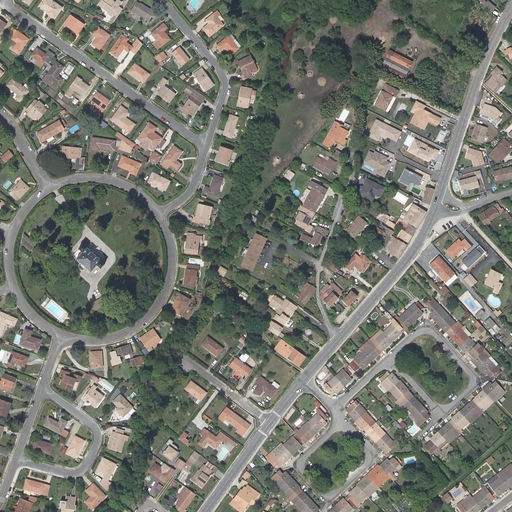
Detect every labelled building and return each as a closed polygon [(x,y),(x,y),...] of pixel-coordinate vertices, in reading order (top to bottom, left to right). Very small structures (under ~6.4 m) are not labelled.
[(51,0),(43,0),(40,5),(48,11),(47,12),(54,18),(62,7),(51,0)] [(112,0),(101,0),(99,5),(109,12),(108,13),(112,16),(114,13),(119,6),(122,2),(118,0),(117,0),(116,2),(112,0)] [(487,2),(484,0),(483,0),(481,3),(492,12),(495,7),(488,1),(487,2)] [(140,4),(136,2),(129,14),(133,16),(135,12),(149,21),(154,12),(141,3),(140,4)] [(122,9),(119,6),(114,13),(117,16),(122,9)] [(217,11),(206,20),(209,24),(204,28),(209,36),(223,25),(220,21),(222,19),(223,19),(222,17),(217,11)] [(71,15),(64,24),(77,33),(83,25),(71,15)] [(163,24),(152,33),(153,35),(150,37),(154,42),(153,43),(158,49),(170,39),(164,31),(167,28),(163,24)] [(98,27),(93,34),(98,37),(93,44),(100,49),(110,36),(98,27)] [(17,31),(13,36),(12,38),(17,43),(12,49),(18,53),(28,39),(17,31)] [(231,34),(217,45),(221,50),(225,46),(231,54),(241,46),(231,34)] [(136,54),(142,45),(137,38),(131,47),(125,42),(127,39),(122,35),(111,52),(118,57),(124,48),(129,52),(130,50),(136,54)] [(179,47),(172,53),(182,65),(189,59),(179,47)] [(37,48),(31,55),(37,60),(35,63),(40,67),(45,61),(49,64),(55,55),(49,50),(45,54),(37,48)] [(156,57),(160,62),(168,55),(164,50),(156,57)] [(412,62),(390,51),(380,70),(402,81),(412,62)] [(250,56),(240,61),(243,68),(241,69),(245,78),(251,75),(251,73),(257,70),(250,56)] [(56,61),(43,80),(50,84),(53,80),(54,81),(51,86),(55,90),(59,84),(62,86),(65,82),(62,81),(63,79),(58,76),(64,67),(56,61)] [(161,66),(159,63),(158,63),(153,70),(157,73),(161,66)] [(149,74),(135,64),(129,72),(144,82),(149,74)] [(485,84),(496,93),(507,80),(501,75),(502,73),(496,67),(491,73),(493,75),(485,84)] [(202,68),(194,74),(206,91),(214,85),(202,68)] [(82,80),(77,77),(70,87),(71,87),(67,93),(70,96),(75,90),(82,95),(88,86),(81,81),(82,80)] [(14,78),(7,85),(19,95),(16,98),(20,101),(29,91),(14,78)] [(167,81),(164,79),(159,85),(162,87),(158,93),(170,102),(175,94),(164,85),(167,81)] [(197,91),(187,85),(183,91),(191,96),(184,106),(182,105),(179,109),(187,114),(189,112),(193,115),(202,103),(193,97),(197,91)] [(386,92),(382,90),(374,105),(385,111),(393,96),(391,95),(395,88),(389,85),(386,92)] [(241,86),(239,96),(241,97),(239,106),(247,108),(249,98),(254,100),(256,91),(251,90),(252,89),(241,86)] [(45,94),(39,89),(35,92),(42,98),(45,94)] [(206,97),(197,91),(193,97),(202,103),(206,97)] [(97,92),(91,100),(98,105),(92,112),(98,116),(109,101),(97,92)] [(38,102),(35,100),(27,109),(29,112),(28,114),(33,119),(35,116),(38,119),(47,110),(43,107),(44,105),(39,101),(38,102)] [(484,104),(481,113),(490,116),(497,123),(499,121),(497,118),(501,113),(495,108),(484,104)] [(129,112),(121,106),(112,120),(129,132),(135,124),(125,117),(129,112)] [(428,120),(437,125),(440,119),(418,107),(410,122),(419,127),(424,118),(428,120)] [(238,117),(230,115),(223,134),(231,137),(238,117)] [(424,118),(419,127),(424,129),(428,120),(424,118)] [(59,120),(37,133),(42,142),(64,129),(63,126),(66,124),(63,120),(60,122),(59,120)] [(400,133),(376,120),(370,131),(372,132),(370,136),(377,140),(380,133),(395,141),(400,133)] [(340,126),(341,124),(335,121),(327,136),(328,136),(331,138),(335,129),(337,130),(339,125),(340,126)] [(157,128),(149,123),(141,135),(156,146),(162,138),(154,132),(157,128)] [(472,137),(483,140),(488,126),(477,123),(472,137)] [(348,127),(341,124),(340,126),(339,125),(337,130),(335,129),(331,138),(328,136),(327,136),(323,144),(331,149),(336,141),(344,145),(347,140),(344,138),(342,138),(346,130),(347,130),(348,127)] [(121,140),(128,145),(130,142),(118,133),(116,136),(121,140)] [(115,141),(92,138),(91,149),(99,150),(100,148),(114,150),(115,141)] [(497,162),(500,159),(506,152),(507,154),(510,150),(508,148),(510,145),(504,139),(490,155),(497,162)] [(130,153),(132,147),(131,147),(128,145),(121,140),(118,149),(130,153)] [(414,141),(408,152),(426,163),(428,160),(430,156),(435,158),(437,153),(433,151),(432,152),(427,149),(428,148),(414,141)] [(63,146),(62,151),(62,155),(66,155),(66,157),(76,159),(77,157),(81,157),(82,150),(77,150),(77,148),(63,146)] [(182,152),(174,146),(162,164),(167,168),(170,164),(177,169),(181,164),(176,160),(182,152)] [(154,164),(155,165),(164,152),(157,147),(149,160),(154,164)] [(232,150),(220,147),(216,160),(228,164),(232,150)] [(393,159),(370,148),(364,162),(379,170),(377,174),(385,178),(393,159)] [(480,152),(469,149),(466,156),(472,157),(472,160),(474,167),(484,164),(480,152)] [(9,151),(2,157),(5,161),(12,155),(9,151)] [(140,163),(123,156),(119,165),(131,170),(130,172),(136,175),(140,163)] [(327,163),(318,158),(313,166),(328,174),(333,166),(334,166),(336,162),(329,159),(327,163)] [(506,179),(511,177),(511,169),(511,167),(493,171),(495,181),(506,178),(506,179)] [(422,177),(405,169),(399,181),(408,186),(410,182),(418,186),(422,177)] [(295,174),(288,170),(284,176),(291,180),(295,174)] [(476,177),(459,181),(461,190),(468,188),(468,189),(479,186),(477,178),(482,177),(480,171),(475,172),(476,177)] [(170,181),(153,172),(148,182),(166,190),(170,181)] [(485,172),(481,173),(486,190),(490,189),(485,172)] [(217,197),(222,181),(213,178),(210,188),(205,186),(203,192),(217,197)] [(384,187),(367,179),(363,187),(361,190),(359,194),(368,199),(371,192),(376,194),(380,196),(384,187)] [(21,181),(10,193),(17,200),(29,188),(21,181)] [(325,195),(324,195),(319,192),(322,187),(312,181),(309,186),(312,188),(302,206),(315,213),(325,195)] [(429,204),(434,189),(427,187),(422,202),(429,204)] [(481,219),(485,226),(490,223),(489,221),(502,213),(509,222),(510,221),(511,220),(511,218),(506,210),(505,211),(503,212),(501,209),(500,206),(498,203),(479,215),(481,219)] [(212,207),(199,204),(195,217),(194,217),(193,221),(199,223),(199,222),(209,224),(210,221),(209,220),(212,207)] [(402,220),(416,229),(427,212),(413,204),(407,213),(404,211),(395,225),(388,220),(390,217),(381,212),(377,218),(395,230),(399,223),(402,220)] [(315,213),(302,206),(300,205),(298,210),(300,211),(296,218),(296,221),(295,223),(306,229),(306,230),(311,233),(314,227),(309,225),(315,213)] [(369,212),(375,216),(378,211),(372,207),(369,212)] [(366,223),(358,216),(347,230),(355,237),(366,223)] [(408,243),(416,229),(402,220),(399,223),(406,228),(404,231),(400,238),(408,243)] [(317,246),(325,229),(318,226),(312,237),(312,238),(303,234),(301,239),(309,242),(308,245),(313,247),(314,244),(317,246)] [(383,232),(376,227),(372,234),(379,239),(383,232)] [(466,229),(463,232),(474,245),(477,243),(466,229)] [(243,266),(253,270),(267,238),(257,234),(243,266)] [(25,235),(23,245),(31,253),(37,246),(25,235)] [(202,236),(196,235),(195,238),(187,237),(185,252),(197,254),(200,239),(202,239),(202,236)] [(392,248),(389,253),(398,258),(407,245),(394,238),(389,246),(392,248)] [(464,248),(466,250),(470,247),(464,240),(461,242),(459,240),(446,251),(452,258),(463,249),(464,248)] [(79,248),(83,252),(77,259),(91,272),(97,265),(101,268),(105,264),(101,260),(102,260),(101,259),(88,247),(87,248),(83,244),(79,248)] [(461,262),(467,268),(481,255),(475,249),(461,262)] [(371,261),(364,256),(361,259),(359,257),(355,254),(345,266),(350,270),(354,265),(362,272),(371,261)] [(439,257),(430,265),(448,284),(457,276),(439,257)] [(332,262),(329,268),(336,272),(339,266),(332,262)] [(186,269),(186,275),(187,276),(186,284),(197,285),(198,277),(197,277),(197,270),(199,270),(199,266),(188,265),(188,269),(186,269)] [(497,284),(500,286),(502,284),(498,282),(501,275),(491,269),(484,283),(494,289),(495,289),(497,284)] [(464,279),(471,287),(477,281),(470,274),(464,279)] [(299,291),(309,298),(316,288),(304,282),(299,291)] [(320,292),(320,296),(322,299),(329,307),(338,298),(335,295),(337,293),(339,290),(332,284),(330,286),(326,283),(320,292)] [(445,294),(449,290),(445,286),(442,288),(441,286),(439,288),(441,290),(439,291),(443,295),(445,294)] [(352,290),(343,300),(349,305),(357,295),(352,290)] [(294,297),(305,305),(309,298),(299,291),(294,297)] [(190,299),(180,294),(172,309),(182,315),(190,299)] [(281,315),(282,313),(287,307),(293,311),(297,306),(285,299),(284,301),(282,303),(279,301),(281,299),(275,295),(275,296),(272,294),(268,300),(271,302),(269,305),(272,307),(273,306),(274,304),(277,306),(279,308),(276,313),(281,316),(281,315)] [(439,325),(448,315),(432,298),(432,299),(431,301),(428,306),(427,308),(429,310),(431,313),(430,314),(429,315),(439,325)] [(100,300),(100,299),(91,304),(95,311),(103,306),(101,302),(100,300)] [(216,318),(221,312),(209,302),(204,309),(216,318)] [(406,311),(415,321),(423,313),(421,311),(424,308),(418,302),(415,304),(414,303),(406,311)] [(287,307),(282,313),(289,318),(293,311),(287,307)] [(240,313),(233,308),(231,312),(237,316),(240,313)] [(481,309),(475,315),(478,318),(484,312),(481,309)] [(410,325),(415,321),(406,311),(398,318),(396,316),(393,319),(402,328),(405,326),(407,328),(410,325)] [(0,312),(0,336),(6,322),(14,325),(17,319),(0,312)] [(289,318),(282,313),(281,315),(281,316),(280,316),(276,314),(274,318),(284,325),(289,318)] [(456,323),(448,315),(439,325),(446,332),(448,330),(451,333),(460,324),(461,323),(458,321),(456,323)] [(402,328),(393,319),(393,318),(390,321),(392,324),(383,332),(392,342),(401,333),(399,331),(402,328)] [(485,322),(491,328),(496,324),(490,318),(485,322)] [(282,328),(276,324),(271,330),(278,335),(280,331),(282,328)] [(463,327),(460,324),(451,333),(454,336),(451,338),(458,346),(468,337),(461,329),(463,327)] [(32,331),(25,329),(21,344),(38,349),(40,340),(30,336),(32,331)] [(154,329),(140,338),(149,352),(160,344),(158,341),(161,339),(154,329)] [(381,330),(373,337),(375,340),(383,332),(381,330)] [(373,337),(370,340),(373,343),(379,350),(380,351),(383,348),(384,350),(392,342),(383,332),(375,340),(373,337)] [(223,348),(208,337),(203,344),(217,356),(223,348)] [(472,340),(468,337),(458,346),(466,354),(468,352),(471,355),(481,346),(478,343),(476,345),(474,343),(477,341),(475,338),(472,340)] [(278,351),(284,341),(282,339),(275,349),(278,351)] [(306,356),(284,341),(278,351),(299,366),(306,356)] [(361,352),(370,362),(378,355),(376,352),(379,350),(373,343),(370,345),(367,342),(364,345),(366,348),(361,352)] [(483,343),(481,346),(471,355),(473,358),(471,360),(474,363),(478,368),(490,356),(483,349),(486,346),(483,343)] [(129,345),(115,349),(117,357),(125,355),(126,358),(130,357),(133,366),(142,363),(140,357),(134,359),(129,345)] [(101,351),(91,352),(92,367),(96,367),(96,370),(103,370),(101,351)] [(27,357),(13,352),(8,364),(13,366),(14,362),(24,366),(27,357)] [(244,352),(240,357),(246,361),(250,355),(244,352)] [(362,369),(370,362),(361,352),(354,359),(354,360),(349,365),(355,372),(360,367),(362,369)] [(501,368),(490,356),(478,368),(484,375),(485,376),(487,374),(490,377),(493,374),(499,369),(501,368)] [(251,370),(236,358),(230,365),(245,377),(251,370)] [(343,369),(335,377),(337,379),(344,387),(348,383),(352,379),(350,377),(355,372),(349,365),(344,370),(343,369)] [(71,372),(62,369),(61,373),(64,374),(60,385),(72,389),(75,380),(80,381),(81,376),(74,374),(73,377),(69,376),(71,372)] [(389,390),(399,381),(392,373),(389,375),(387,372),(381,378),(383,381),(382,382),(389,390)] [(16,378),(4,374),(1,382),(0,381),(0,387),(11,392),(16,378)] [(271,385),(261,377),(257,382),(260,384),(255,391),(260,395),(264,390),(272,396),(279,386),(274,382),(271,385)] [(324,386),(331,394),(334,391),(335,393),(336,393),(336,394),(344,387),(337,379),(335,377),(324,386)] [(109,389),(112,384),(104,380),(102,384),(109,389)] [(408,390),(399,381),(389,390),(398,399),(395,403),(398,405),(408,395),(406,393),(408,390)] [(492,384),(490,382),(483,390),(494,402),(505,392),(495,381),(492,384)] [(206,393),(191,382),(186,388),(201,400),(206,393)] [(388,391),(389,390),(382,382),(381,383),(386,389),(388,391)] [(97,387),(94,384),(83,399),(86,402),(88,399),(97,406),(104,397),(95,389),(97,387)] [(494,402),(483,390),(482,390),(475,397),(474,397),(476,399),(477,400),(474,402),(481,410),(483,412),(494,402)] [(114,402),(119,407),(121,409),(119,412),(123,417),(133,407),(120,395),(114,402)] [(401,408),(402,407),(404,405),(411,413),(419,406),(419,405),(421,404),(415,398),(413,396),(411,398),(408,395),(398,405),(401,408)] [(11,404),(0,399),(0,413),(6,416),(11,404)] [(349,413),(356,421),(365,412),(358,404),(360,402),(357,399),(348,407),(351,411),(349,413)] [(469,422),(481,410),(474,402),(471,405),(471,404),(470,403),(468,405),(467,404),(464,408),(459,412),(469,422)] [(427,411),(421,404),(419,405),(419,406),(411,413),(418,421),(416,423),(415,424),(416,425),(418,427),(428,418),(426,414),(428,412),(427,411)] [(409,414),(411,413),(404,405),(402,407),(409,414)] [(228,425),(230,422),(224,417),(229,410),(226,408),(219,418),(228,425)] [(250,426),(229,410),(224,417),(230,422),(241,431),(239,433),(243,436),(250,426)] [(483,412),(481,410),(469,422),(470,424),(483,412)] [(318,432),(327,423),(325,420),(327,418),(321,411),(318,413),(317,413),(308,422),(317,431),(318,432)] [(366,427),(368,430),(375,423),(365,412),(356,421),(363,429),(366,427)] [(469,422),(459,412),(457,414),(451,419),(453,421),(454,422),(451,424),(460,434),(462,431),(461,429),(469,422)] [(355,422),(356,421),(349,413),(347,414),(348,414),(355,422)] [(409,415),(416,423),(418,421),(411,413),(409,414),(409,415)] [(46,426),(61,433),(63,429),(67,421),(62,419),(59,423),(49,418),(46,426)] [(356,421),(355,422),(362,430),(363,429),(356,421)] [(308,441),(318,432),(317,431),(308,422),(299,431),(296,428),(294,431),(297,434),(303,441),(306,438),(308,441)] [(369,435),(376,443),(381,438),(385,434),(378,426),(375,423),(368,430),(371,433),(369,434),(369,435)] [(444,427),(443,426),(438,431),(438,432),(447,442),(449,444),(460,434),(451,424),(448,427),(447,426),(447,425),(444,427)] [(68,432),(63,429),(61,433),(60,434),(66,437),(68,432)] [(232,440),(221,432),(217,438),(205,429),(201,434),(204,436),(199,444),(204,447),(208,442),(216,448),(221,441),(226,444),(228,442),(230,443),(232,440)] [(126,435),(114,432),(109,447),(121,451),(126,435)] [(188,434),(184,432),(179,439),(186,444),(189,441),(185,438),(188,434)] [(447,442),(438,432),(430,439),(432,441),(428,446),(433,452),(436,456),(441,452),(439,450),(447,442)] [(300,444),(303,441),(297,434),(294,437),(293,436),(284,445),(293,455),(294,455),(302,446),(301,445),(300,444)] [(396,445),(392,441),(385,434),(381,438),(376,443),(380,448),(382,449),(383,450),(385,448),(388,452),(396,445)] [(85,441),(76,436),(68,453),(75,457),(77,453),(78,454),(85,441)] [(53,444),(37,440),(34,449),(51,454),(53,444)] [(284,445),(281,443),(272,452),(274,454),(284,445)] [(179,451),(170,444),(163,453),(173,460),(179,451)] [(292,456),(293,455),(284,445),(274,454),(275,455),(269,461),(275,467),(277,465),(281,462),(283,464),(278,467),(281,467),(281,466),(283,465),(292,456)] [(431,454),(433,452),(428,446),(425,448),(431,454)] [(185,464),(190,468),(200,455),(195,451),(185,464)] [(266,457),(269,461),(275,455),(274,454),(272,452),(266,457)] [(491,456),(487,460),(490,464),(495,460),(491,456)] [(101,484),(106,490),(110,482),(107,481),(116,465),(104,458),(96,473),(104,477),(101,484)] [(171,468),(173,469),(176,465),(180,460),(178,458),(171,468)] [(386,458),(379,465),(389,476),(391,478),(394,481),(397,478),(392,473),(396,469),(395,468),(399,464),(393,458),(391,458),(388,461),(386,458)] [(183,466),(185,464),(180,460),(176,465),(181,469),(183,466)] [(497,474),(508,488),(510,486),(511,484),(511,464),(511,463),(497,474)] [(175,470),(173,469),(171,468),(168,472),(156,464),(150,471),(166,483),(175,470)] [(367,474),(370,478),(373,475),(371,473),(379,465),(378,464),(367,474)] [(197,478),(194,482),(199,485),(202,487),(205,483),(209,478),(207,476),(206,476),(208,473),(209,473),(211,470),(204,465),(199,471),(198,470),(194,476),(197,478)] [(379,465),(371,473),(373,475),(370,478),(378,486),(389,476),(379,465)] [(291,478),(285,472),(283,474),(280,472),(273,478),(276,481),(275,482),(282,489),(292,480),(291,478)] [(370,478),(367,474),(356,484),(357,485),(365,478),(368,480),(370,478)] [(497,496),(508,488),(497,474),(487,482),(488,483),(485,485),(493,496),(496,494),(497,495),(497,496)] [(389,476),(378,486),(379,487),(380,488),(391,478),(389,476)] [(357,485),(367,496),(368,497),(379,487),(370,478),(368,480),(365,478),(357,485)] [(47,495),(50,486),(27,480),(23,493),(28,494),(29,490),(47,495)] [(293,480),(292,480),(282,489),(289,498),(286,501),(289,503),(291,501),(300,493),(297,490),(300,488),(293,480)] [(94,484),(87,491),(91,496),(86,502),(93,509),(106,496),(94,484)] [(352,496),(349,498),(358,508),(361,505),(359,504),(367,496),(357,485),(350,492),(349,493),(350,494),(352,496)] [(473,498),(481,509),(482,508),(491,501),(492,501),(491,500),(490,498),(493,496),(485,485),(484,485),(481,487),(483,490),(473,498)] [(195,494),(185,487),(178,497),(180,499),(177,504),(178,505),(176,508),(182,511),(184,511),(186,510),(185,509),(195,494)] [(251,499),(254,501),(259,494),(251,488),(249,491),(245,487),(242,491),(241,490),(231,504),(240,511),(243,506),(245,507),(249,502),(251,499)] [(302,496),(300,493),(291,501),(301,511),(312,502),(305,493),(302,496)] [(451,499),(447,493),(442,497),(444,500),(446,502),(451,499)] [(470,495),(460,503),(462,506),(473,498),(470,495)] [(38,498),(31,496),(29,501),(22,499),(18,509),(25,511),(29,511),(33,503),(36,504),(38,498)] [(76,497),(66,496),(65,501),(60,501),(60,508),(62,508),(61,511),(73,511),(74,510),(75,510),(76,505),(74,505),(76,497)] [(336,505),(335,506),(341,511),(352,511),(355,510),(355,511),(358,508),(349,498),(346,501),(344,499),(344,498),(336,505)] [(477,511),(481,509),(473,498),(462,506),(460,503),(456,506),(461,511),(477,511)] [(301,511),(300,511),(317,511),(320,510),(312,502),(301,511)]
